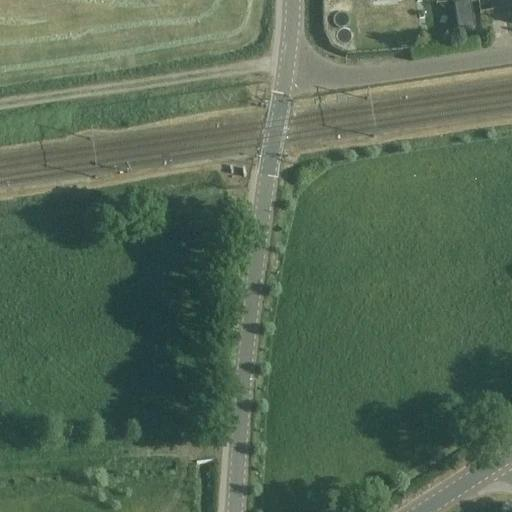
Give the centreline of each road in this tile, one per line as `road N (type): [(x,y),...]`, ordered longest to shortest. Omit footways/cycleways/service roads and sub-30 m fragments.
road 1 (tertiary): [(234,511),(248,317),(283,86)]
road 2 (track): [(285,66),(0,107)]
road 3 (unclassified): [(283,86),(511,53)]
